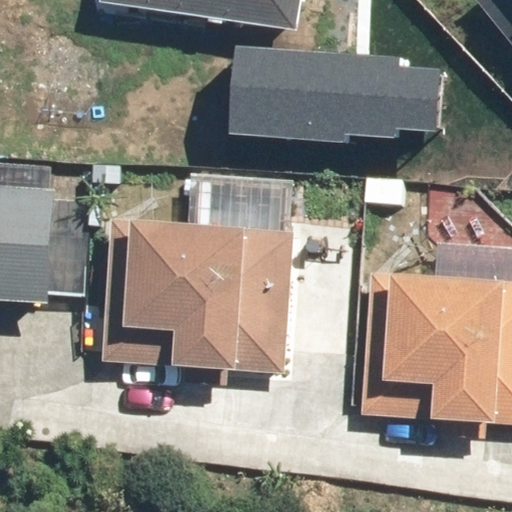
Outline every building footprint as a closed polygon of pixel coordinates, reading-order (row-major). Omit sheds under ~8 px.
[(321,0),(115,0),(115,5),(316,36),(321,0)] [(511,0),(493,0),(511,22),(511,0)] [(0,178),(0,301),(69,309),(82,187),(0,178)] [(300,236),(128,217),(112,353),(285,372),(300,236)] [(511,287),(388,277),(375,420),(511,431),(511,287)]
